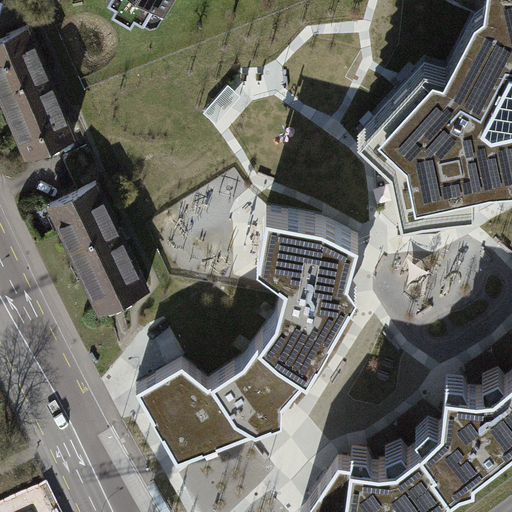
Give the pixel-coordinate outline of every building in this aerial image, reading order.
[(149,0),(160,7),(164,0),(109,0),(111,1),(107,8),(126,19),(131,12),(139,17),(149,0)] [(447,63),(425,56),(358,128),(391,159),(402,212),(422,207),(475,201),(475,178),(493,175),(511,173),(511,0),(487,0),(475,9),(447,63)] [(239,61),(275,47),(262,15),(188,44),(204,84),(242,69),(239,61)] [(26,24),(0,34),(0,97),(23,152),(71,131),(26,24)] [(137,81),(117,87),(124,111),(144,105),(137,81)] [(92,180),(46,202),(96,307),(142,285),(92,180)] [(325,214),(267,204),(257,255),(286,275),(276,307),(259,331),(308,366),(352,291),(339,285),(349,269),(359,232),(325,214)] [(183,355),(136,381),(177,453),(273,416),(267,401),(282,395),(308,366),(259,331),(244,352),(209,376),(183,355)] [(433,460),(451,485),(511,438),(511,367),(494,382),(478,384),(446,380),(442,417),(421,437),(437,458),(433,460)] [(306,511),(413,511),(451,485),(433,460),(437,458),(421,437),(396,456),(381,457),(338,451),(302,506),(306,511)]
